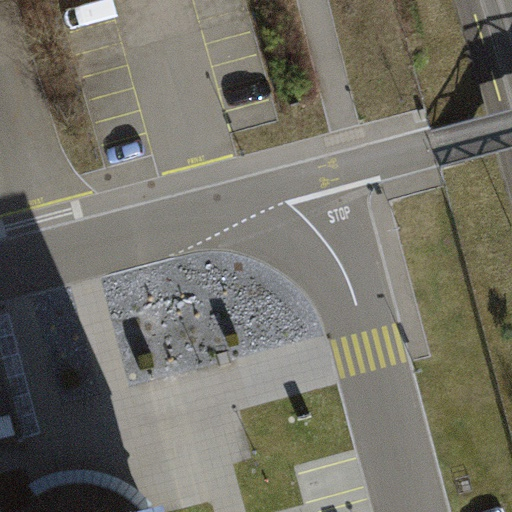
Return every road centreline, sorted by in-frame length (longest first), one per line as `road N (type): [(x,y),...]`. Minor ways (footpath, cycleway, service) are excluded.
road 1 (residential): [(326,178),(415,511)]
road 2 (residential): [(0,265),(326,178)]
